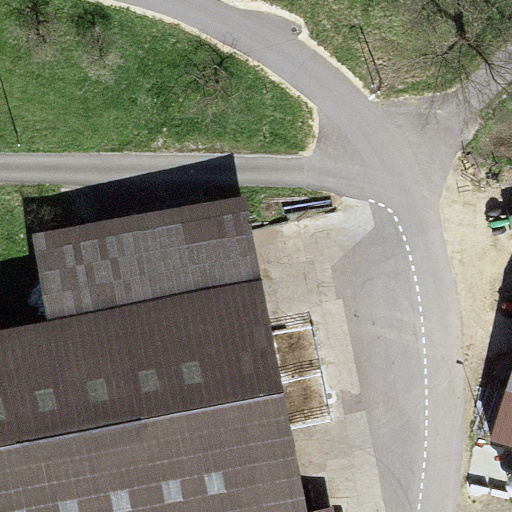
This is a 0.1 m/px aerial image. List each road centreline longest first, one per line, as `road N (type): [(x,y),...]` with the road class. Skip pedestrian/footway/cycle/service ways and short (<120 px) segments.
road 1 (unclassified): [(437,511),(444,346),(437,283),(404,191),(377,140),(320,78),(279,50),(167,0)]
road 2 (track): [(377,140),(478,85),(511,54)]
